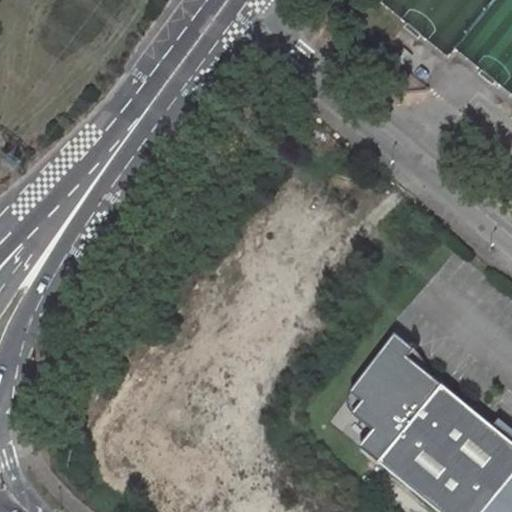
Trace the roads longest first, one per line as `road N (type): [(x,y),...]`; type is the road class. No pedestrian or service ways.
road 1 (unknown): [(409,152),(274,294),(209,379),(196,422),(198,454),(221,493),(245,511)]
road 2 (secondary): [(0,380),(75,238),(237,11)]
road 3 (unclassified): [(511,236),(237,11)]
road 4 (secondary): [(205,0),(70,168)]
